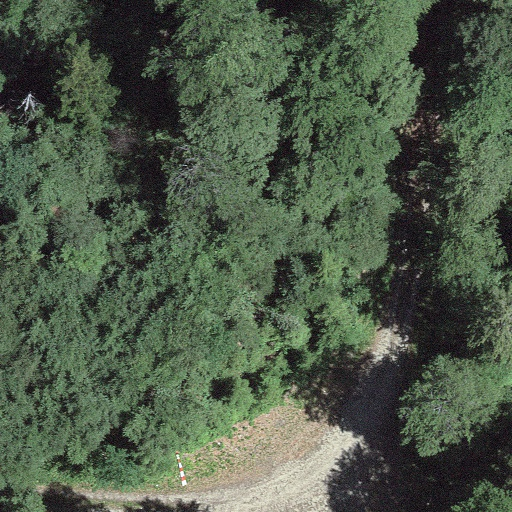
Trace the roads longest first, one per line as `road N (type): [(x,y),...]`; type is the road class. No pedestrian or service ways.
road 1 (track): [(431,0),(437,72),(396,349),(377,412),(328,474),(259,504),(187,511)]
road 2 (track): [(164,511),(0,510)]
